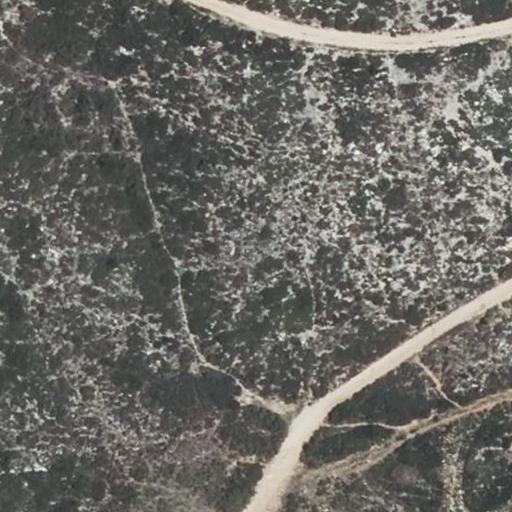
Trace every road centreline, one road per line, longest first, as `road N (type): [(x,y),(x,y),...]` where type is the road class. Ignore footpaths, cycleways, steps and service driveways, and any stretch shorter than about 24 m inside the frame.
road 1 (track): [(256,498),(311,420),(511,279)]
road 2 (track): [(215,0),(301,33),(435,43),(511,28)]
